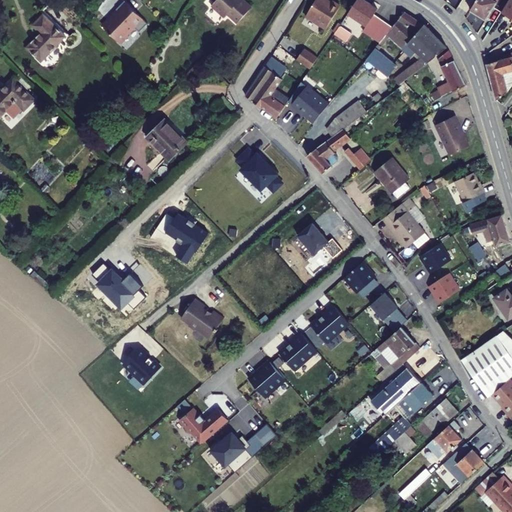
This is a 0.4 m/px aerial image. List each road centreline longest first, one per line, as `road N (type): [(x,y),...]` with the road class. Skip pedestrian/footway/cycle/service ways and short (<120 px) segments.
road 1 (residential): [(373,242),(240,97),(298,0)]
road 2 (residential): [(511,439),(373,242)]
road 3 (residential): [(373,242),(202,391)]
road 4 (tertiary): [(511,197),(467,55),(413,0)]
